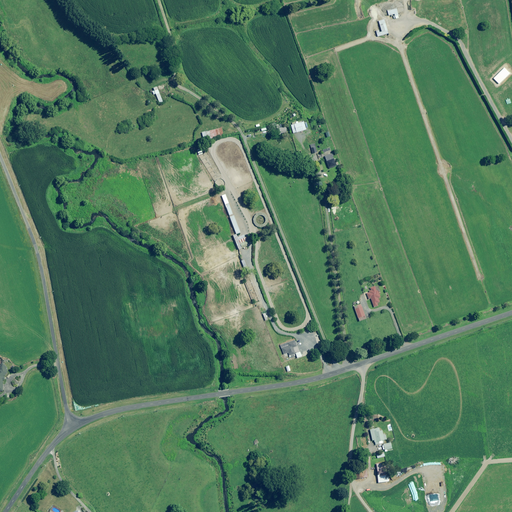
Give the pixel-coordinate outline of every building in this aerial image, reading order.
[(399,18),(396,9),(387,11),(388,15),(394,14),(395,19),(399,18)] [(388,34),(384,19),(378,21),(381,32),(379,32),(379,30),(375,31),(377,37),(388,34)] [(306,130),(304,121),(291,125),(293,133),(306,130)] [(222,135),(221,128),(202,132),(203,138),(208,137),(209,138),(222,135)] [(317,152),(314,144),(309,145),(312,154),(317,152)] [(336,165),(332,154),(325,157),(329,168),(336,165)] [(232,214),(227,200),(224,201),(229,215),(232,214)] [(253,217),(253,219),(253,220),(253,221),(253,222),(254,224),(254,225),(255,225),(256,226),(257,227),(259,227),(260,227),(261,227),(262,227),(264,226),(265,226),(266,225),(266,224),(267,223),(267,221),(267,220),(267,219),(267,218),(266,216),(266,215),(265,215),(264,214),(263,213),(261,213),(260,213),(259,213),(258,213),(256,214),(255,214),(255,215),(254,216),(253,217)] [(240,232),(233,215),(229,217),(236,234),(240,232)] [(237,237),(236,234),(233,235),(238,249),(247,246),(243,235),(237,237)] [(376,291),(375,286),(370,288),(371,290),(369,291),(369,292),(366,294),(368,300),(370,299),(373,307),(377,306),(376,303),(380,302),(378,298),(380,298),(378,291),(376,291)] [(366,319),(360,304),(354,306),(359,321),(366,319)] [(296,347),(294,340),(287,343),(280,345),(283,355),(288,353),(289,358),(295,356),(293,348),(296,347)] [(379,431),(378,428),(370,430),(372,441),(374,440),(375,445),(384,443),(383,440),(387,439),(386,435),(383,435),(382,430),(379,431)] [(385,474),(383,463),(376,464),(377,475),(385,474)]
